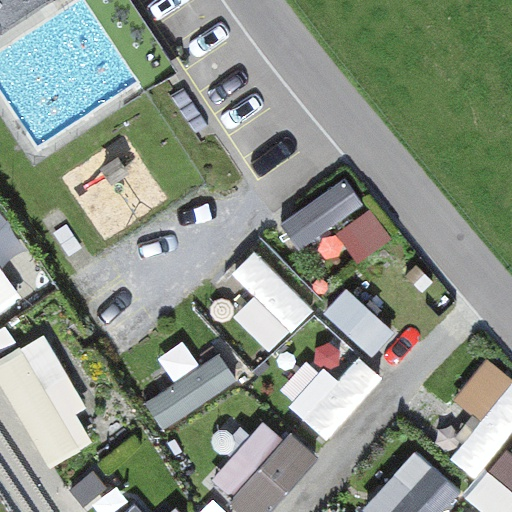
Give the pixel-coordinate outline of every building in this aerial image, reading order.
[(140,209),(116,177),(87,199),(111,231),(140,209)] [(285,220),(303,249),(368,208),(350,179),(285,220)] [(266,245),(239,267),(261,294),(242,310),(274,349),(320,311),(266,245)] [(0,314),(27,296),(0,255),(0,314)] [(47,331),(0,357),(0,366),(55,464),(106,436),(47,331)] [(181,379),(152,397),(169,424),(233,385),(201,333),(166,354),(181,379)] [(329,436),(388,381),(351,342),(292,397),(329,436)] [(511,369),(493,354),(460,396),(488,418),(459,456),(483,475),(469,492),(495,511),(511,511),(511,444),(509,442),(511,438),(511,369)] [(435,433),(455,451),(483,421),(462,403),(435,433)] [(215,483),(248,511),(277,511),(322,460),(273,417),(215,483)] [(145,511),(129,490),(100,511),(190,511),(185,505),(176,511),(145,511)]
